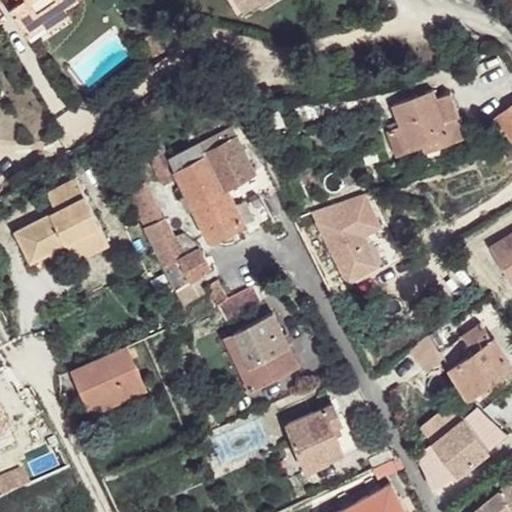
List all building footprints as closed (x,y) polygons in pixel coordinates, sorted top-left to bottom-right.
[(20,0),(7,10),(26,39),(41,30),(45,35),(68,19),(64,13),(76,6),(72,0),(20,0)] [(234,0),(238,5),(245,0),(256,0),(261,7),(263,10),(278,0),(234,0)] [(256,0),(245,0),(238,5),(245,16),(261,7),(256,0)] [(157,35),(146,43),(158,59),(168,52),(157,35)] [(431,92),(389,107),(398,128),(408,155),(424,150),(432,147),(434,152),(465,141),(448,95),(436,100),(431,92)] [(511,105),(496,119),(511,137),(511,105)] [(173,171),(147,123),(133,131),(162,184),(176,177),(173,171)] [(398,128),(391,132),(401,158),(408,155),(398,128)] [(247,154),(237,137),(173,171),(176,177),(207,236),(215,240),(253,219),(243,199),(233,206),(224,187),(264,166),(255,150),(247,154)] [(432,147),(424,150),(427,156),(434,152),(432,147)] [(139,184),(125,166),(112,174),(122,193),(127,192),(139,184)] [(106,240),(70,178),(41,192),(51,210),(11,232),(28,261),(45,252),(62,244),(66,252),(71,260),(106,240)] [(144,184),(139,184),(127,192),(155,247),(174,235),(144,184)] [(366,194),(313,212),(351,281),(381,263),(366,235),(382,224),(366,194)] [(511,230),(490,244),(511,281),(511,230)] [(202,247),(183,233),(174,235),(155,247),(177,286),(211,268),(208,255),(202,247)] [(66,252),(62,244),(45,252),(49,261),(66,252)] [(259,301),(251,283),(227,295),(217,303),(224,319),(259,301)] [(273,316),(226,341),(251,389),(297,367),(273,316)] [(489,342),(480,329),(463,338),(473,353),(489,342)] [(511,369),(493,339),(489,342),(473,353),(467,355),(452,366),(454,368),(472,394),(511,369)] [(467,355),(458,341),(443,352),(452,366),(467,355)] [(147,384),(131,346),(76,369),(95,407),(147,384)] [(452,366),(443,352),(432,358),(441,375),(454,368),(452,366)] [(149,390),(147,384),(95,407),(97,414),(149,390)] [(343,423),(333,403),(290,424),(310,468),(328,460),(326,456),(343,448),(334,428),(343,423)] [(0,408),(0,437),(11,432),(0,408)] [(488,447),(462,416),(416,451),(437,487),(488,447)] [(0,494),(24,482),(16,466),(0,474),(0,494)] [(511,511),(511,476),(470,511),(511,511)] [(406,511),(390,482),(334,511),(406,511)]
